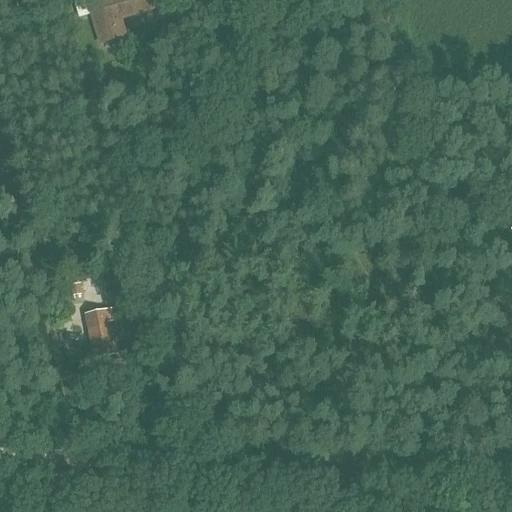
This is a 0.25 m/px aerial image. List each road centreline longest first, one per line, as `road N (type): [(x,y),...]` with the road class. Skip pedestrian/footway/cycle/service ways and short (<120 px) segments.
road 1 (track): [(511,474),(266,465)]
road 2 (track): [(197,463),(0,452)]
